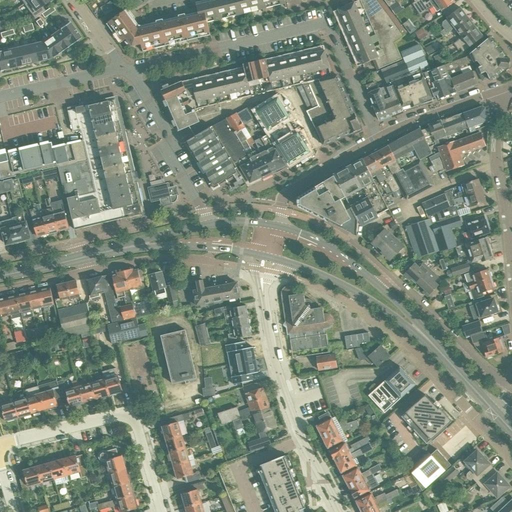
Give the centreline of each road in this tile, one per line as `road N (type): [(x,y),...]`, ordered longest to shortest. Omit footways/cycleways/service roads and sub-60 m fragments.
road 1 (residential): [(131,70),(327,19),(379,135)]
road 2 (residential): [(161,511),(131,413),(0,445)]
road 3 (residential): [(338,511),(287,404),(263,297)]
road 4 (residential): [(504,89),(498,164),(511,270)]
road 5 (residential): [(208,224),(131,70)]
road 6 (residential): [(361,309),(408,345),(480,422)]
road 7 (residential): [(276,225),(285,194),(379,135)]
road 8 (residential): [(507,384),(406,286)]
road 9 (residential): [(89,270),(204,259),(220,247)]
road 10 (residential): [(379,135),(504,89)]
road 11 (residential): [(0,97),(121,67)]
